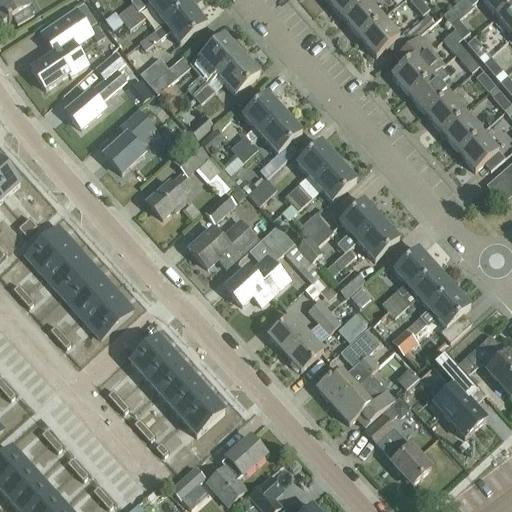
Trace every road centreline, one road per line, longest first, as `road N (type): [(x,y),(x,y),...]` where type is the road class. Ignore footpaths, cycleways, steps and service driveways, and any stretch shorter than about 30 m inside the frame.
road 1 (residential): [(368,511),(0,101)]
road 2 (residential): [(488,268),(242,0)]
